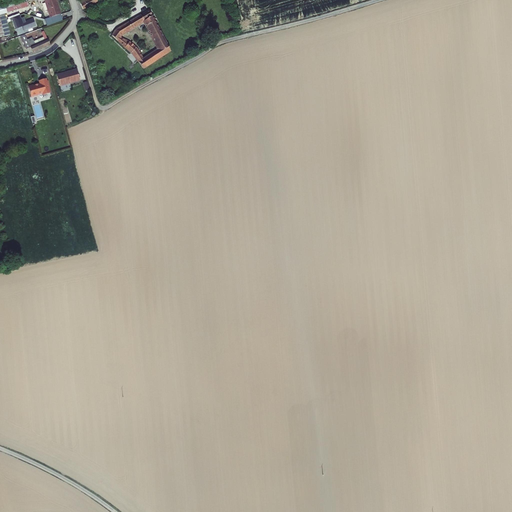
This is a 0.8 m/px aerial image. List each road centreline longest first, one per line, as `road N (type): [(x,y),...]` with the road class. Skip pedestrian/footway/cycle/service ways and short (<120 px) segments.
road 1 (track): [(73,24),(99,112),(219,42),(374,0)]
road 2 (unclassified): [(0,448),(114,511)]
